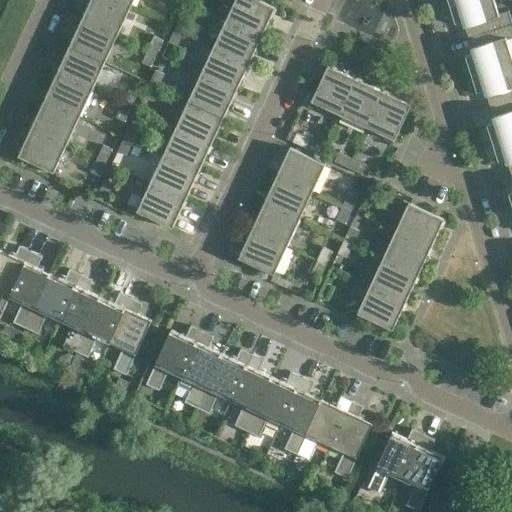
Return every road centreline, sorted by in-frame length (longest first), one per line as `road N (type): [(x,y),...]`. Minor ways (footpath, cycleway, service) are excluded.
road 1 (residential): [(511,335),(461,180),(434,164),(445,124),(405,0)]
road 2 (residential): [(511,433),(423,390),(407,370),(382,370),(212,291),(198,273)]
road 3 (residential): [(198,273),(325,0)]
road 4 (residential): [(198,273),(180,277),(0,193)]
